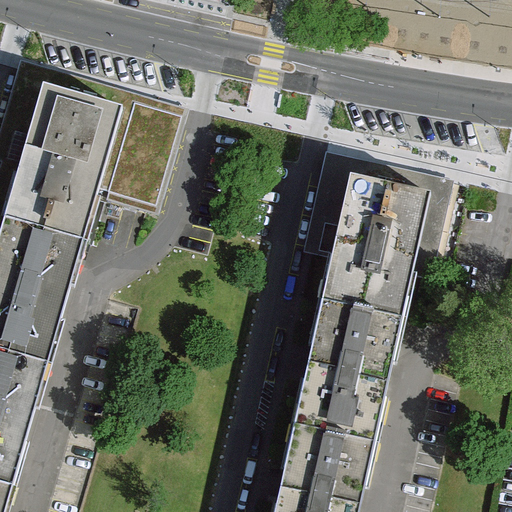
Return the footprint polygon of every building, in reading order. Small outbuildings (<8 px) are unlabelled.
[(32,134),(45,88),(124,111),(101,190),(158,207),(183,118),(30,73),(13,128),(32,134)] [(124,111),(45,88),(32,134),(6,221),(84,243),(101,190),(124,111)] [(308,254),(333,260),(342,224),(323,220),(333,175),(351,173),(352,169),(444,189),(423,279),(436,281),(456,183),(329,155),(308,254)] [(342,224),(352,178),(432,197),(414,277),(423,279),(444,189),(352,169),(351,173),(333,175),(323,220),(342,224)] [(404,321),(414,277),(432,197),(352,178),(342,224),(333,260),(324,303),(404,321)] [(84,243),(6,221),(0,243),(0,351),(49,366),(84,243)] [(376,445),(404,321),(324,303),(296,427),(376,445)] [(49,366),(0,351),(0,483),(14,488),(49,366)] [(361,511),(376,445),(296,427),(276,511),(361,511)] [(0,511),(6,511),(14,488),(0,483),(0,511)]
